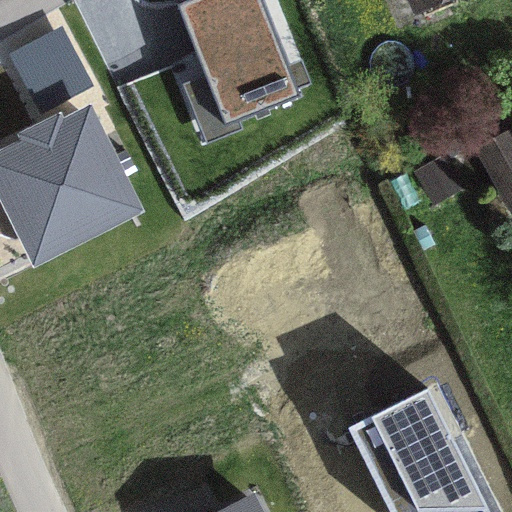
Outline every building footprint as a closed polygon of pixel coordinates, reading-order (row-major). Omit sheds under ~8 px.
[(298,94),(258,0),(195,0),(178,7),(226,123),(298,94)] [(418,0),(424,15),(457,2),(456,0),(418,0)] [(131,206),(87,117),(0,160),(0,179),(3,186),(0,188),(0,232),(17,236),(26,231),(37,253),(131,206)] [(509,200),(511,198),(511,129),(479,147),(509,200)] [(487,511),(427,389),(349,427),(390,511),(487,511)] [(257,511),(251,500),(227,511),(257,511)]
